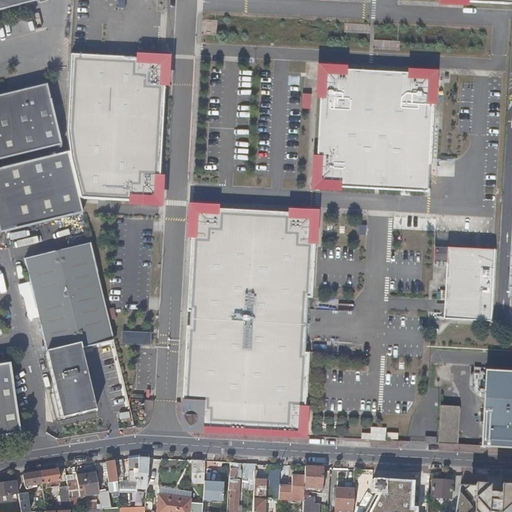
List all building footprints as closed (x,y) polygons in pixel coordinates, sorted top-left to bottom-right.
[(0,0),(0,12),(47,1),(46,0),(0,0)] [(137,62),(69,59),(65,136),(68,154),(70,166),(78,200),(154,204),(155,184),(158,184),(163,88),(160,88),(161,67),(137,66),(137,62)] [(438,78),(328,72),(321,187),(431,194),(438,78)] [(0,159),(60,146),(47,91),(34,94),(33,91),(0,98),(0,159)] [(0,234),(82,215),(78,200),(70,166),(68,154),(0,169),(0,234)] [(293,216),(293,212),(218,209),(218,212),(197,211),(196,235),(192,234),(189,312),(192,312),(191,326),(188,326),(184,402),(204,403),(203,430),(303,436),(305,408),(308,409),(311,352),(308,351),(311,297),(314,297),(318,240),(314,240),(315,217),(293,216)] [(113,342),(96,272),(89,245),(24,261),(45,349),(60,415),(94,407),(80,349),(113,342)] [(496,249),(451,247),(447,317),(493,320),(496,249)] [(152,345),(152,332),(123,331),(123,344),(152,345)] [(0,436),(18,434),(7,364),(0,365),(0,436)] [(485,446),(511,447),(511,370),(489,369),(485,446)] [(439,444),(458,445),(460,407),(440,406),(439,444)] [(370,427),(369,440),(385,440),(385,428),(370,427)] [(146,489),(148,457),(140,457),(127,458),(128,468),(138,468),(137,475),(136,489),(146,489)] [(123,471),(122,459),(115,460),(116,472),(123,471)] [(204,460),(191,459),(191,482),(201,483),(201,472),(204,472),(204,460)] [(116,472),(115,460),(106,462),(109,483),(112,483),(114,496),(120,495),(116,472)] [(239,462),(229,461),(228,489),(226,511),(236,511),(237,506),(239,477),(236,477),(236,469),(238,469),(239,462)] [(321,488),(323,467),(304,466),(304,476),(303,494),(310,495),(310,493),(311,487),(321,488)] [(40,472),(42,483),(59,480),(57,469),(40,472)] [(427,511),(404,510),(404,503),(405,503),(406,472),(379,470),(376,511),(427,511)] [(40,472),(23,475),(24,486),(42,483),(40,472)] [(79,496),(99,493),(96,473),(76,475),(78,490),(79,496)] [(68,491),(78,490),(76,475),(76,474),(65,475),(67,487),(68,491)] [(290,485),(278,485),(277,498),(302,499),(303,497),(303,494),(304,476),(291,475),(290,485)] [(252,511),(263,511),(265,477),(254,476),(252,511)] [(431,480),(430,498),(441,498),(450,499),(451,481),(431,480)] [(222,482),(203,481),(202,501),(221,502),(222,482)] [(15,482),(0,484),(0,502),(12,501),(11,494),(17,493),(15,482)] [(485,511),(487,486),(459,485),(457,511),(485,511)] [(55,511),(69,511),(71,511),(71,510),(69,501),(69,498),(68,491),(67,487),(59,488),(62,504),(54,505),(55,511)] [(511,511),(511,487),(499,487),(497,511),(511,511)] [(352,510),(353,489),(336,488),(335,509),(352,510)] [(18,495),(20,511),(29,511),(26,493),(18,495)] [(102,509),(108,509),(107,493),(99,493),(101,509),(102,509)] [(156,511),(188,511),(191,499),(159,494),(156,511)] [(69,501),(71,510),(77,509),(76,497),(69,498),(69,501)] [(303,497),(302,499),(301,511),(316,511),(317,504),(311,503),(312,497),(303,497)]
